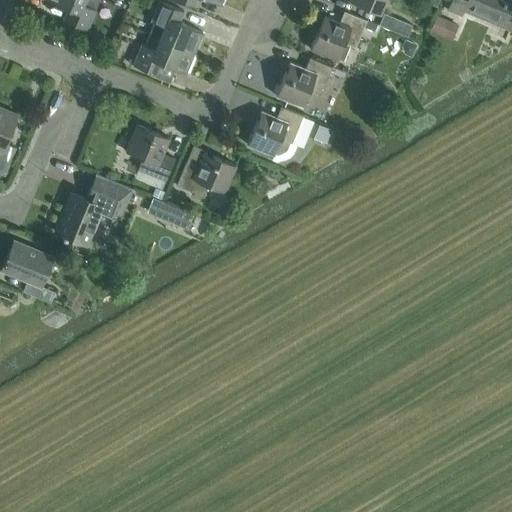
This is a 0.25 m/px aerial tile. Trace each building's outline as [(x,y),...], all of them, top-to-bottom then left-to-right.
[(87,29),(98,0),(50,0),(68,7),(63,19),(87,29)] [(159,37),(194,52),(202,31),(179,21),(183,10),(159,0),(151,20),(164,26),(159,37)] [(353,0),(380,11),(384,0),(353,0)] [(511,24),(511,0),(451,0),(448,9),(461,14),(463,9),(510,29),(511,24)] [(339,21),(324,15),(310,48),(337,59),(344,42),(355,47),(364,26),(375,30),(377,24),(344,10),(339,21)] [(407,36),(412,24),(384,12),(379,24),(407,36)] [(458,25),(437,17),(431,32),(452,40),(458,25)] [(185,72),(194,52),(159,37),(159,38),(149,34),(145,45),(141,43),(133,64),(157,74),(162,62),(185,72)] [(305,68),(289,61),(276,95),(303,106),(310,89),(321,93),(332,66),(309,56),(305,68)] [(261,110),(247,143),(274,154),(272,159),(276,160),(281,160),(286,158),(290,156),(294,152),(296,148),(297,144),(292,142),(303,115),(292,110),(281,105),(276,116),(261,110)] [(17,113),(0,106),(0,172),(4,175),(16,147),(5,143),(17,113)] [(331,130),(310,122),(305,135),(326,143),(331,130)] [(136,123),(125,150),(142,158),(137,169),(165,180),(174,157),(163,153),(170,137),(136,123)] [(236,165),(203,151),(197,166),(186,162),(176,184),(204,196),(208,185),(225,191),(236,165)] [(86,198),(71,191),(55,230),(87,244),(101,210),(121,218),(123,213),(134,218),(138,206),(127,202),(133,188),(96,173),(86,198)] [(156,187),(152,195),(162,199),(165,191),(156,187)] [(176,206),(170,221),(187,228),(193,213),(176,206)] [(53,256),(13,240),(1,269),(27,280),(23,290),(50,302),(55,291),(41,285),(53,256)] [(86,258),(74,254),(71,263),(83,267),(86,258)]
